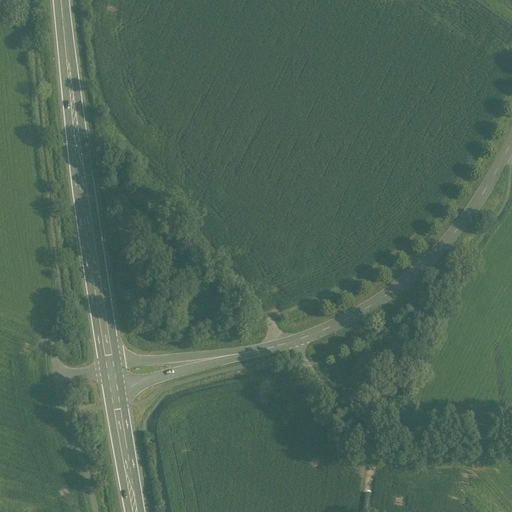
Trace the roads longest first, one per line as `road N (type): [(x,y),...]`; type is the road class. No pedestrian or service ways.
road 1 (tertiary): [(511,138),(468,215),(377,301),(284,344),(109,372)]
road 2 (unclassified): [(13,0),(29,23),(58,283),(56,377)]
road 3 (secondary): [(60,0),(109,372)]
road 4 (secondary): [(109,372),(134,511)]
road 5 (unclassified): [(56,377),(95,511)]
